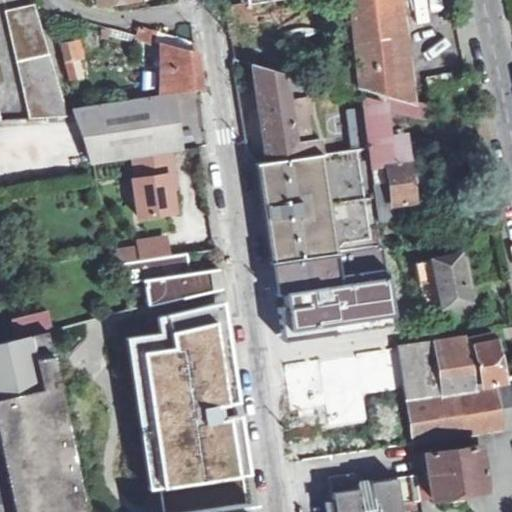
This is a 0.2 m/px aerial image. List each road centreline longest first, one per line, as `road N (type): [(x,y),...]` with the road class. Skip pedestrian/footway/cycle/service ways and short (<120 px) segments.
road 1 (residential): [(277,511),(202,0)]
road 2 (tertiary): [(511,145),(482,0)]
